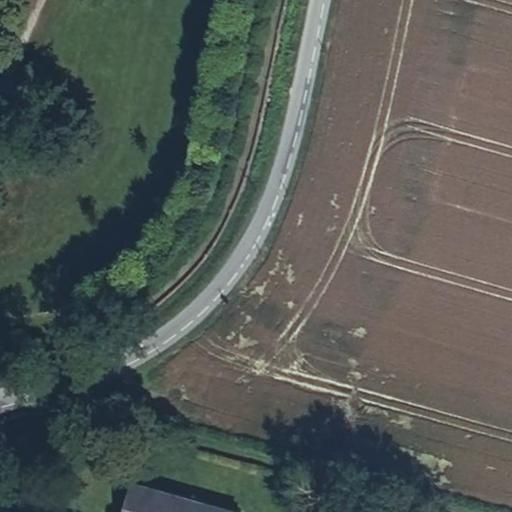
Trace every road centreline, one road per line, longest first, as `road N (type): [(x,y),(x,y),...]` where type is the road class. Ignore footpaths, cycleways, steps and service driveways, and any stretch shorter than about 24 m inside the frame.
road 1 (unclassified): [(0,414),(64,391),(221,298),(268,219),(321,0)]
road 2 (track): [(459,511),(164,434),(64,391)]
